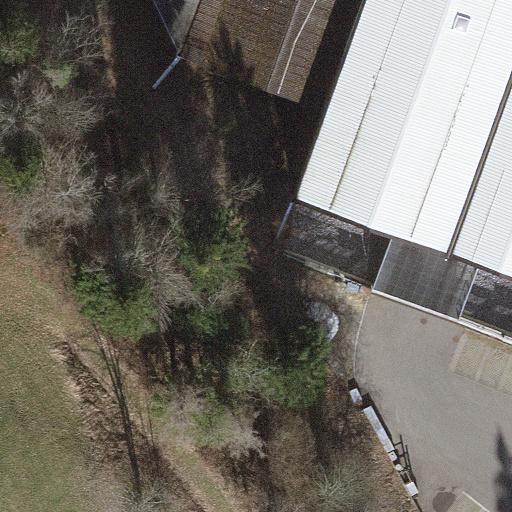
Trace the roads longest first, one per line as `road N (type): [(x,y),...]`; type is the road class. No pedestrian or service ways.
road 1 (track): [(511,500),(413,426),(216,222),(66,12),(49,0)]
road 2 (track): [(221,511),(49,312),(0,296)]
